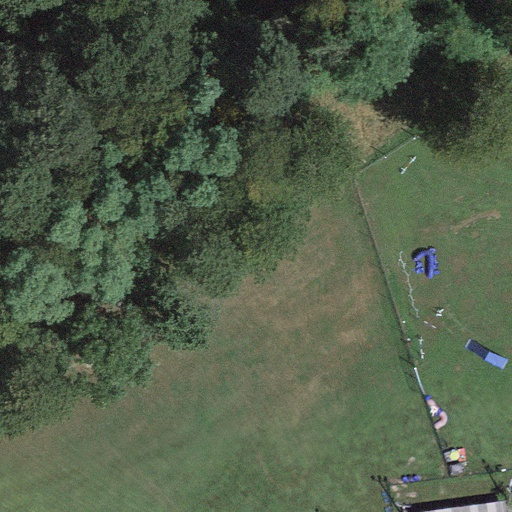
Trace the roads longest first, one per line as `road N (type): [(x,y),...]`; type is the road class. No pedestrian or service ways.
road 1 (unknown): [(0,128),(231,0)]
road 2 (unknown): [(279,0),(437,49),(511,5)]
